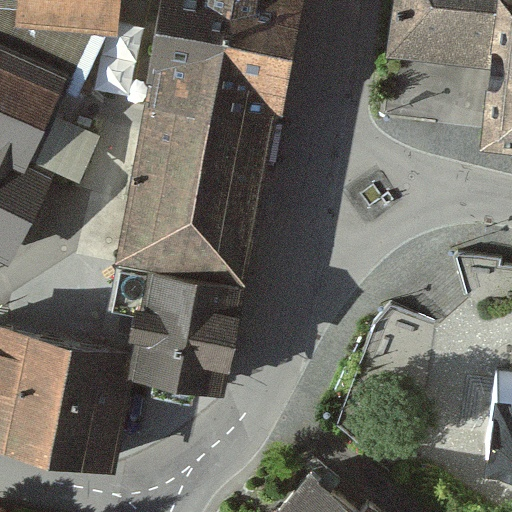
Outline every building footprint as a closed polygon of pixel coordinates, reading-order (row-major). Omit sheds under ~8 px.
[(0,0),(0,57),(46,79),(46,80),(60,86),(94,15),(20,8),(20,0),(0,0)] [(20,0),(20,8),(94,15),(100,15),(101,0),(20,0)] [(270,117),(291,0),(169,0),(151,98),(171,102),(173,90),(270,117)] [(450,55),(484,60),(489,61),(496,5),(496,0),(388,0),(382,46),(450,55)] [(511,0),(496,0),(496,5),(489,61),(479,133),(511,137),(511,0)] [(0,149),(11,154),(46,80),(46,79),(0,57),(0,149)] [(240,270),(270,117),(173,90),(171,102),(151,98),(124,248),(240,270)] [(0,247),(0,248),(39,167),(11,154),(0,149),(0,247)] [(229,285),(113,262),(105,300),(128,305),(122,337),(132,339),(127,364),(211,381),(229,285)] [(0,435),(14,438),(36,331),(0,323),(0,435)] [(124,348),(36,331),(14,438),(102,457),(121,363),(124,348)] [(511,371),(488,368),(478,441),(511,446),(511,371)] [(390,511),(319,454),(271,511),(390,511)]
